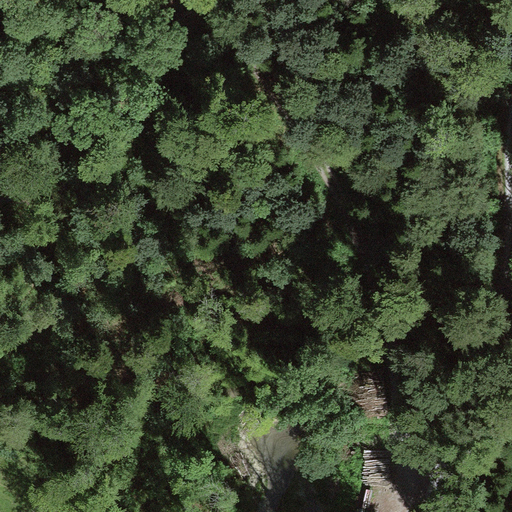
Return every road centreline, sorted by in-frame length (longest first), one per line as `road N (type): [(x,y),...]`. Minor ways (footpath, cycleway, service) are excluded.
road 1 (track): [(206,0),(305,135),(366,256),(393,365),(403,466),(438,482)]
road 2 (residential): [(425,511),(505,313)]
